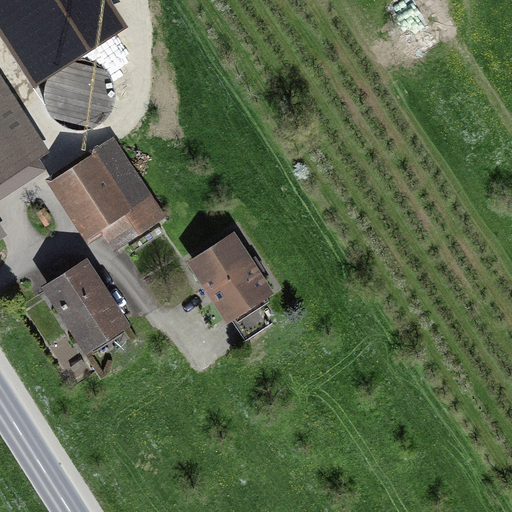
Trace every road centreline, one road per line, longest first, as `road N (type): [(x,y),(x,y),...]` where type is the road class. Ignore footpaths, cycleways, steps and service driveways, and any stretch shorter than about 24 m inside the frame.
road 1 (unknown): [(31,261),(58,152),(0,47)]
road 2 (secondary): [(69,511),(0,402)]
